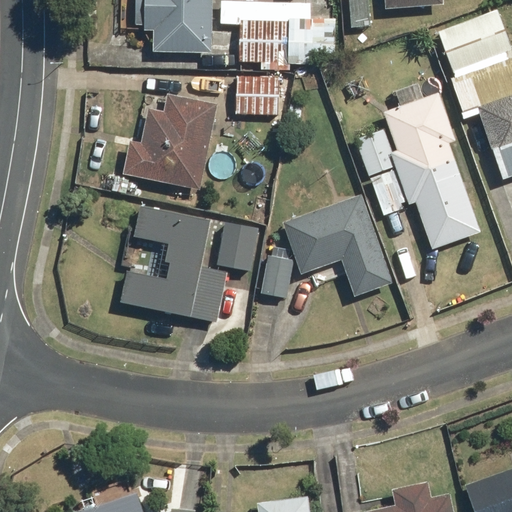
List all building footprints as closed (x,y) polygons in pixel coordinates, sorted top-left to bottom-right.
[(217,0),(139,0),(139,23),(150,23),(150,27),(160,28),(159,50),(216,52),(217,0)] [(293,19),(242,17),(240,59),(266,60),(266,66),(291,67),(292,52),(343,54),(344,15),(293,13),(293,19)] [(440,34),(454,76),(511,56),(511,50),(500,14),(440,34)] [(241,75),(241,111),(283,112),(283,75),(241,75)] [(479,75),(459,80),(468,110),(484,105),(505,178),(511,175),(511,91),(486,99),(479,75)] [(207,185),(224,101),(172,91),(169,108),(155,105),(151,124),(138,122),(129,169),(207,185)] [(446,91),(390,110),(396,127),(361,138),(373,174),(376,173),(389,213),(420,203),(435,248),(491,229),(446,91)] [(371,191),(289,218),(307,272),(348,258),(360,294),(400,281),(371,191)] [(250,314),(252,314),(252,303),(248,303),(248,296),(228,296),(230,265),(260,267),(263,223),(228,221),(227,231),(216,231),(217,217),(145,204),(139,237),(170,242),(164,275),(132,270),(127,300),(218,319),(214,343),(249,334),(250,314)] [(299,255),(269,253),(266,292),(296,295),(299,255)] [(511,511),(511,469),(471,483),(480,511),(511,511)] [(368,511),(460,511),(455,489),(439,493),(436,479),(399,488),(403,503),(368,511)] [(74,511),(150,511),(143,490),(106,502),(101,489),(84,495),(88,507),(74,511)] [(317,511),(315,491),(263,498),(264,511),(317,511)]
